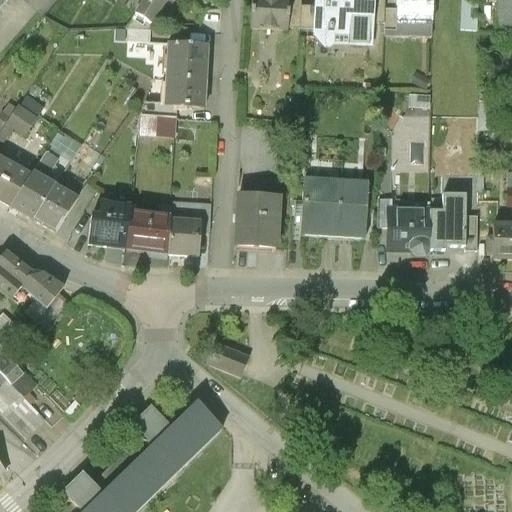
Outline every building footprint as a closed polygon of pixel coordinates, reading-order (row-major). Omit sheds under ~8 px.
[(0,0),(0,11),(8,0),(0,0)] [(179,0),(152,0),(138,24),(158,37),(170,18),(173,19),(180,7),(177,6),(179,0)] [(314,0),(314,10),(314,34),(313,40),(326,51),(370,52),(371,26),(372,0),(314,0)] [(385,0),(372,0),(371,26),(384,27),(385,5),(385,0)] [(432,0),(399,0),(399,5),(398,32),(384,32),(384,39),(431,41),(432,0)] [(511,31),(511,0),(501,0),(501,32),(511,31)] [(252,13),(251,36),(285,37),(286,33),(287,7),(287,3),(270,2),(269,14),(252,13)] [(399,5),(385,5),(384,27),(384,32),(398,32),(399,5)] [(299,7),(287,7),(286,33),(298,33),(299,9),(299,7)] [(314,10),(299,9),(298,33),(314,34),(314,10)] [(210,55),(169,53),(167,85),(208,88),(210,55)] [(208,88),(167,85),(166,109),(180,109),(206,111),(208,88)] [(22,138),(44,108),(21,91),(0,120),(0,147),(12,131),(22,138)] [(179,124),(180,109),(166,109),(154,108),(153,122),(179,124)] [(181,127),(144,125),(143,145),(180,147),(181,127)] [(0,207),(9,213),(30,178),(0,161),(0,207)] [(54,192),(30,178),(9,213),(33,227),(54,192)] [(337,188),(307,186),(304,241),(335,243),(337,188)] [(366,189),(337,188),(335,243),(363,244),(366,189)] [(77,205),(54,192),(33,227),(55,240),(61,228),(63,229),(77,205)] [(429,213),(428,253),(444,253),(444,249),(464,249),(465,218),(465,197),(442,196),(441,213),(429,213)] [(277,255),(280,199),(240,197),(237,253),(277,255)] [(376,232),(387,231),(388,213),(390,213),(390,203),(377,203),(376,232)] [(429,213),(390,213),(388,213),(387,231),(388,253),(411,253),(414,258),(423,258),(428,253),(429,213)] [(477,218),(465,218),(464,249),(464,253),(476,253),(477,218)] [(91,255),(125,258),(128,225),(94,222),(91,255)] [(156,227),(128,225),(125,258),(125,259),(167,262),(169,227),(169,224),(156,223),(156,227)] [(200,229),(169,227),(167,262),(197,264),(200,229)] [(511,231),(496,232),(496,266),(511,266),(511,231)] [(3,259),(0,262),(0,292),(11,301),(17,292),(28,278),(3,259)] [(28,278),(17,292),(46,313),(60,295),(31,274),(28,278)] [(251,357),(217,343),(209,363),(243,377),(251,357)] [(40,418),(2,380),(0,382),(0,416),(21,437),(40,418)] [(72,505),(64,511),(137,511),(220,432),(195,405),(170,431),(150,412),(132,430),(140,439),(91,486),(81,478),(63,496),(72,505)]
